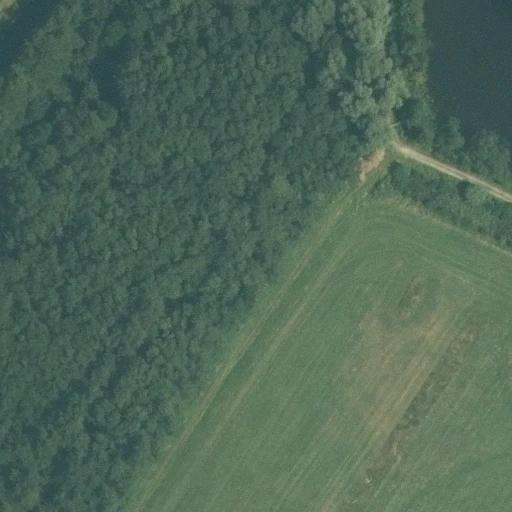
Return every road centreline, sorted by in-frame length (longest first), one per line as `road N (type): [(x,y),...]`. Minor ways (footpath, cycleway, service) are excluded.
road 1 (track): [(173,511),(353,244),(372,174),(395,149)]
road 2 (track): [(395,149),(376,65),(377,0)]
road 3 (track): [(511,204),(395,149)]
